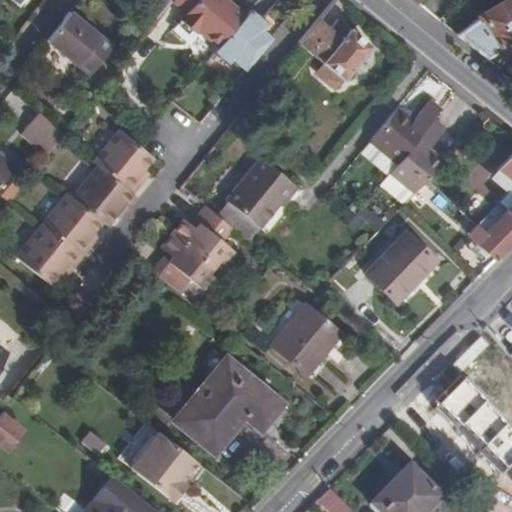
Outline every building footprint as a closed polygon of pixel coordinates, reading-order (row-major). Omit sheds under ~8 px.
[(11,0),(21,9),(28,0),(11,0)] [(164,0),(150,17),(159,24),(177,0),(164,0)] [(178,0),(193,12),(187,20),(202,32),(205,28),(225,45),(249,14),(233,0),(178,0)] [(511,62),(511,8),(460,35),(490,60),(505,57),(509,64),(511,62)] [(270,26),(252,12),(249,14),(225,45),(216,56),(230,67),(234,63),(246,73),(274,39),(265,32),(270,26)] [(114,50),(72,15),(50,43),(91,78),(114,50)] [(330,29),(320,21),(281,69),(292,78),(313,54),(322,61),(312,74),(332,90),(341,79),(343,78),(371,45),(338,19),(330,29)] [(415,119),(398,106),(371,140),(399,162),(435,119),(443,110),(431,100),(415,119)] [(39,112),(20,135),(45,157),(65,134),(39,112)] [(495,138),(502,129),(488,118),(481,125),(495,138)] [(391,171),(415,193),(445,162),(430,149),(446,129),(435,119),(399,162),(391,171)] [(20,257),(38,272),(140,148),(122,133),(97,163),(102,167),(76,198),(72,194),(20,257)] [(156,160),(140,148),(38,272),(52,283),(61,272),(66,267),(71,271),(94,244),(89,240),(94,234),(102,224),(109,228),(118,217),(123,211),(129,216),(141,202),(134,196),(146,183),(141,178),(146,172),(156,160)] [(470,235),(496,260),(498,257),(511,242),(511,152),(488,179),(511,202),(511,205),(484,235),(478,229),(470,235)] [(0,187),(15,169),(0,155),(0,187)] [(300,189),(264,159),(229,202),(262,227),(280,205),(285,199),(288,202),(300,189)] [(151,176),(146,172),(141,178),(146,183),(151,176)] [(284,208),(288,202),(285,199),(280,205),(284,208)] [(173,254),(156,273),(183,295),(193,282),(206,292),(217,280),(204,269),(214,256),(228,266),(236,255),(224,244),(236,229),(210,208),(195,225),(187,219),(164,247),(173,254)] [(124,222),(129,216),(123,211),(118,217),(124,222)] [(413,286),(434,264),(403,232),(360,276),(393,307),(413,286)] [(99,239),(94,234),(89,240),(94,244),(99,239)] [(66,278),(71,271),(66,267),(61,272),(66,278)] [(455,285),(463,293),(475,281),(467,273),(455,285)] [(77,292),(60,313),(73,323),(90,303),(77,292)] [(322,358),(339,337),(302,307),(267,349),(304,380),(322,358)] [(0,364),(8,355),(0,348),(0,364)] [(224,362),(167,429),(212,467),(245,429),(259,441),(272,426),(283,412),(224,362)] [(499,477),(511,463),(511,437),(502,428),(503,428),(481,406),(482,405),(459,383),(456,380),(452,384),(436,400),(431,405),(435,409),(432,412),(453,435),(454,434),(476,456),(477,455),(499,477)] [(459,383),(482,405),(485,402),(462,381),(459,383)] [(21,431),(0,413),(0,442),(7,448),(21,431)] [(502,428),(511,437),(511,431),(505,426),(503,428),(502,428)] [(180,485),(197,465),(158,434),(128,470),(172,505),(181,494),(185,489),(180,485)] [(102,449),(87,436),(80,445),(95,457),(102,449)] [(385,487),(366,506),(372,511),(425,511),(439,498),(406,465),(385,487)] [(72,502),(63,511),(153,511),(109,476),(81,510),(72,502)] [(325,511),(350,511),(328,490),(316,503),(325,511)]
